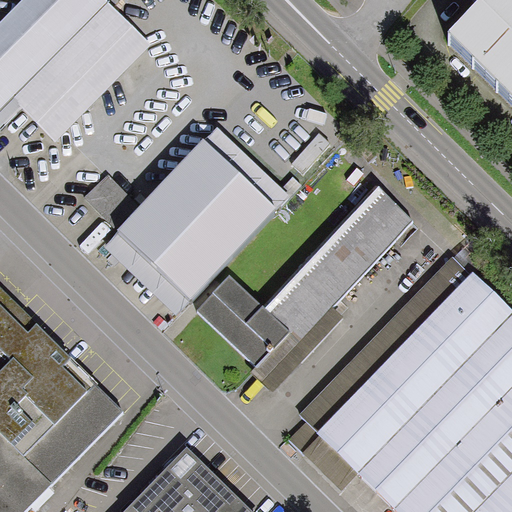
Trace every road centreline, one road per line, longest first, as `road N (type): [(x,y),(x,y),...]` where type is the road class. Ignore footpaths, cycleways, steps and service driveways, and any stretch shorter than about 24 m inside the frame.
road 1 (residential): [(319,511),(0,196)]
road 2 (secondary): [(281,0),(511,221)]
